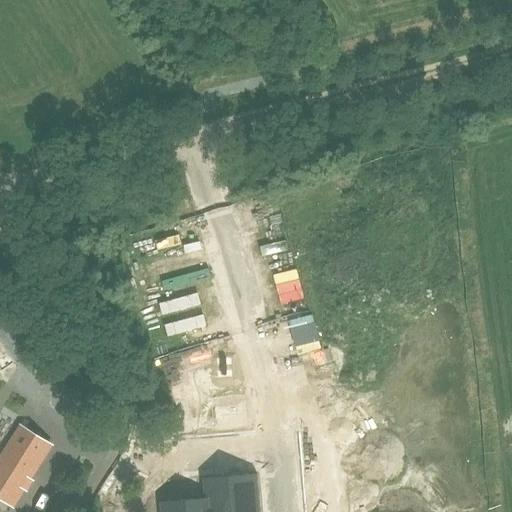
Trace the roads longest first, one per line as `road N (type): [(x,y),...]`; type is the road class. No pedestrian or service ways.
road 1 (track): [(190,139),(511,56)]
road 2 (unclassified): [(190,139),(0,192)]
